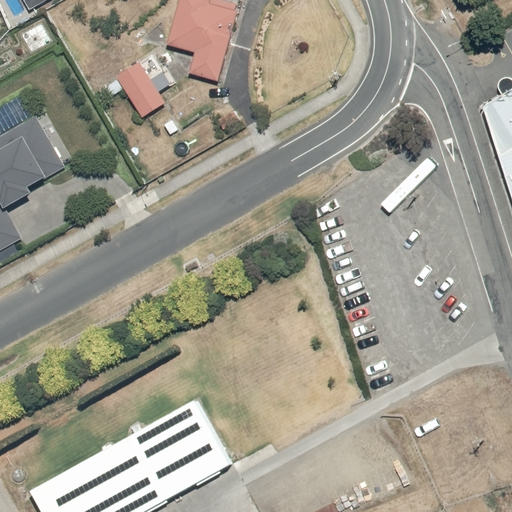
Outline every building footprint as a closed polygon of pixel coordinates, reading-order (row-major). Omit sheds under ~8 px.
[(24,0),(31,12),(51,0),(24,0)] [(246,4),(233,0),(187,0),(175,44),(202,51),(196,73),(225,80),(246,4)] [(49,40),(40,22),(19,34),(29,51),(49,40)] [(151,62),(125,76),(157,132),(167,127),(173,138),(185,131),(170,104),(173,102),(151,62)] [(511,74),(473,98),(511,221),(511,74)] [(0,252),(23,239),(6,210),(33,195),(30,189),(67,169),(37,118),(0,138),(0,252)] [(23,488),(37,511),(130,511),(218,461),(180,397),(23,488)]
